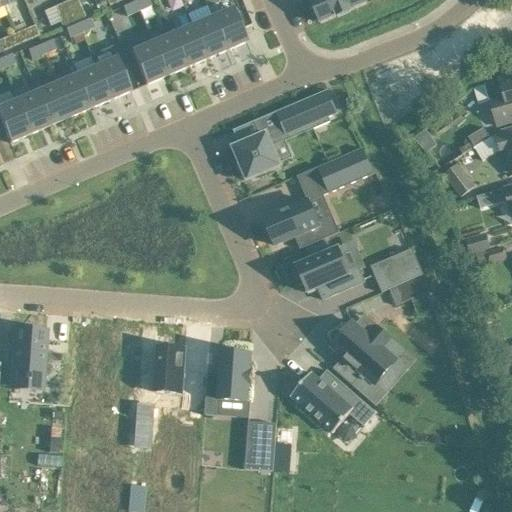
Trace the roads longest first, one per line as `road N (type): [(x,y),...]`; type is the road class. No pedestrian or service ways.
road 1 (residential): [(0,294),(240,305),(251,291),(248,269),(187,125)]
road 2 (residential): [(0,202),(187,125)]
road 3 (residential): [(309,77),(443,25),(472,0)]
road 4 (residential): [(187,125),(309,77)]
